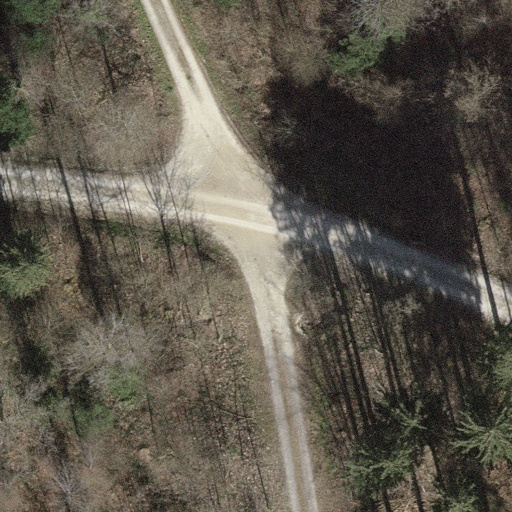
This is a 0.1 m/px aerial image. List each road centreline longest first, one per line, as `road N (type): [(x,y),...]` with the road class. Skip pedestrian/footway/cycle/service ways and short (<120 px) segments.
road 1 (track): [(511,312),(400,257),(246,217),(0,179)]
road 2 (track): [(304,511),(281,330),(246,217)]
road 3 (track): [(156,0),(246,217)]
